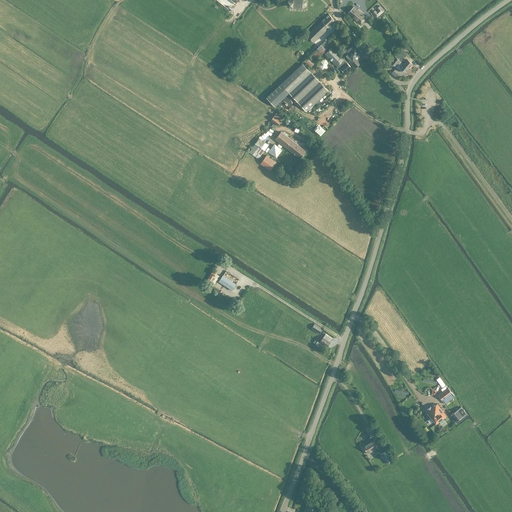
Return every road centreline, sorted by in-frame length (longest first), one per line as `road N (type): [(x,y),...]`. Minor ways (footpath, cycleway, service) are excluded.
road 1 (unclassified): [(282,511),(396,183),(407,97)]
road 2 (unclassified): [(413,80),(507,0)]
